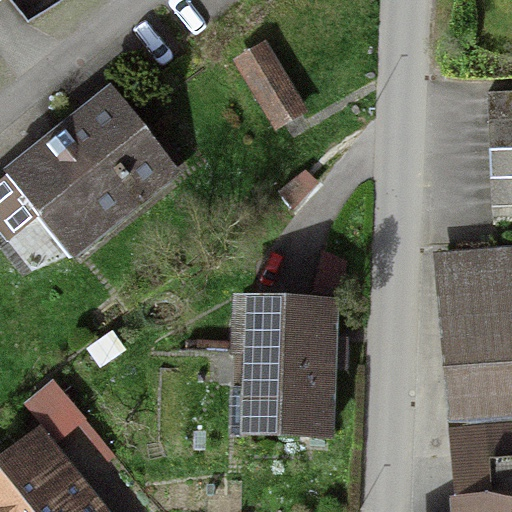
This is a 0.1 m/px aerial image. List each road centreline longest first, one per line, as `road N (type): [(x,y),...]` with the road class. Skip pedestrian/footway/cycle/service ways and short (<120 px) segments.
road 1 (residential): [(390,511),(407,0)]
road 2 (residential): [(0,112),(139,0)]
